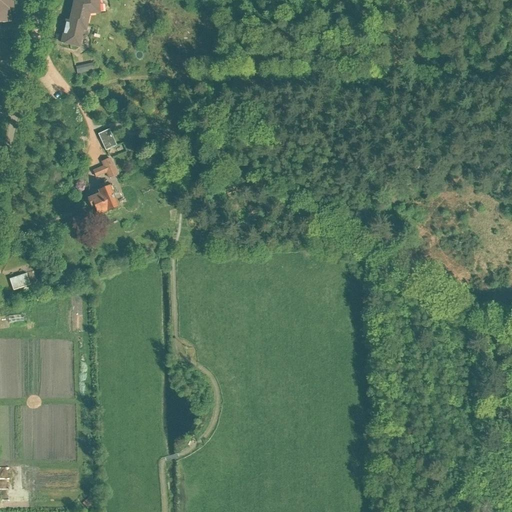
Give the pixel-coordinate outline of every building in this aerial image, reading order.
[(0,0),(0,23),(9,22),(8,10),(13,9),(11,0),(0,0)] [(73,0),(69,21),(66,20),(60,43),(78,47),(78,44),(79,44),(82,30),(85,31),(89,14),(99,13),(98,4),(100,4),(99,0),(73,0)] [(72,58),(58,62),(60,68),(74,63),(72,58)] [(75,67),(77,74),(94,71),(93,64),(75,67)] [(105,151),(116,146),(108,130),(98,134),(105,151)] [(104,167),(93,171),(96,177),(106,173),(108,178),(116,175),(110,159),(102,162),(104,167)] [(74,171),(78,177),(86,173),(83,167),(74,171)] [(114,194),(114,193),(112,188),(110,188),(109,186),(98,191),(99,194),(87,199),(91,207),(93,206),(97,215),(105,212),(106,214),(118,208),(112,195),(114,194)] [(40,333),(52,333),(51,301),(39,301),(40,333)] [(53,333),(62,333),(62,322),(54,322),(53,333)] [(93,504),(88,498),(82,504),(87,509),(93,504)] [(71,511),(77,506),(72,500),(65,505),(71,511)]
